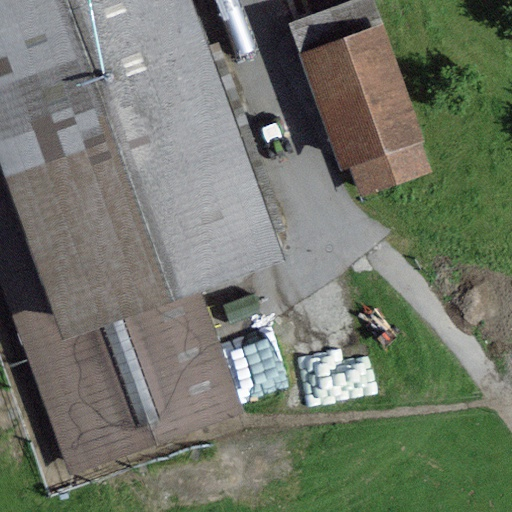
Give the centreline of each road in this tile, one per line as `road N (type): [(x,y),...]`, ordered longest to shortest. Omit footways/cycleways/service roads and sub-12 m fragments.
road 1 (unclassified): [(230,0),(313,199),(358,243)]
road 2 (track): [(358,243),(485,372),(511,413)]
